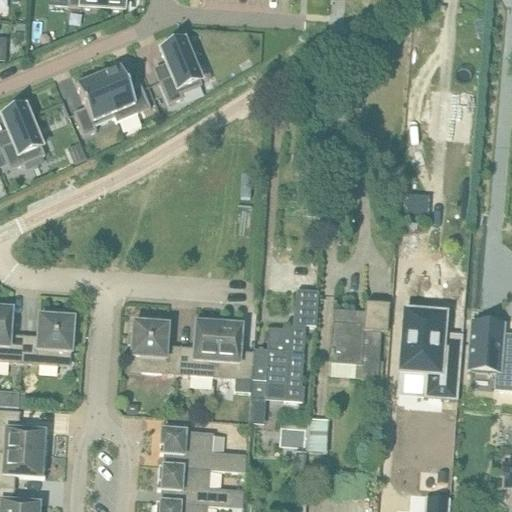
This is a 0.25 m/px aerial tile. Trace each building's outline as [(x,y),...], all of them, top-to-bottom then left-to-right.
[(67,0),(67,9),(122,13),(123,8),(126,6),(126,0),(67,0)] [(170,78),(159,82),(169,106),(182,101),(180,96),(202,87),(183,43),(179,45),(179,44),(176,43),(166,47),(164,50),(164,51),(160,53),(170,78)] [(118,70),(98,79),(115,120),(114,121),(116,125),(150,111),(140,87),(129,92),(119,70),(118,70)] [(85,110),(73,115),(83,139),(96,133),(94,129),(114,121),(115,120),(98,79),(77,88),(77,87),(75,88),(85,110)] [(11,144),(0,148),(0,149),(10,172),(45,158),(24,109),(20,111),(17,109),(7,114),(5,117),(1,119),(11,144)] [(296,292),(295,314),(317,315),(318,294),(296,292)] [(387,334),(387,326),(389,306),(365,305),(364,319),(355,318),(355,313),(333,312),(329,366),(355,368),(354,381),(378,382),(381,334),(387,334)] [(3,307),(0,306),(0,365),(21,367),(23,338),(10,337),(12,308),(11,308),(10,312),(3,311),(3,307)] [(404,312),(399,375),(426,378),(425,400),(456,402),(460,341),(444,340),(445,334),(446,315),(404,312)] [(37,339),(23,338),(21,367),(58,369),(59,355),(71,356),(72,343),(75,343),(75,334),(72,334),(73,321),(60,320),(60,317),(52,316),(52,319),(38,318),(37,339)] [(214,380),(218,323),(204,322),(203,325),(196,325),(196,321),(195,321),(193,351),(179,350),(178,378),(214,380)] [(178,378),(179,350),(166,349),(167,328),(154,327),(155,324),(146,323),(146,326),(133,325),(132,338),(129,338),(128,347),(131,347),(130,360),(142,361),(141,375),(178,378)] [(218,323),(214,380),(235,382),(234,396),(250,396),(251,383),(253,355),(239,354),(241,324),(240,324),(240,328),(233,328),(233,324),(218,323)] [(472,324),(469,372),(496,374),(494,393),(511,394),(511,350),(501,350),(502,337),(503,326),(472,324)] [(252,383),(251,402),(265,403),(266,387),(285,389),(283,403),(303,405),(304,390),(300,390),(305,327),(289,326),(288,332),(268,331),(267,354),(271,355),(270,362),(266,361),(266,364),(253,363),(252,383)] [(29,411),(30,399),(19,398),(18,410),(29,411)] [(137,416),(138,407),(127,407),(126,415),(137,416)] [(0,454),(46,458),(47,443),(43,443),(44,436),(48,436),(48,435),(18,432),(19,416),(20,416),(20,415),(0,413),(0,454)] [(310,421),(308,453),(326,454),(328,423),(310,421)] [(163,469),(210,472),(245,475),(246,458),(211,456),(213,436),(161,433),(160,448),(164,448),(163,455),(159,455),(159,456),(163,456),(163,469)] [(45,472),(46,458),(0,454),(0,490),(14,492),(15,479),(44,481),(44,480),(41,479),(41,472),(45,472)] [(501,465),(500,478),(504,479),(503,490),(511,490),(511,458),(509,458),(508,465),(501,465)] [(209,491),(210,472),(163,469),(158,468),(157,484),(161,484),(161,491),(157,491),(156,492),(161,493),(160,505),(207,508),(242,510),(243,494),(209,491)] [(450,485),(450,494),(457,494),(458,485),(450,485)] [(13,504),(14,492),(0,490),(0,511),(38,511),(39,508),(42,508),(43,506),(13,504)]
